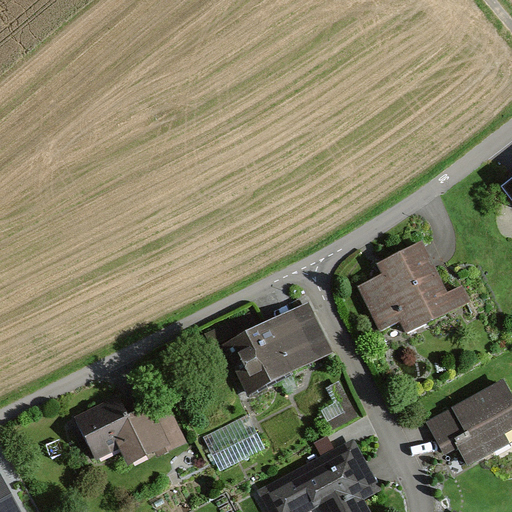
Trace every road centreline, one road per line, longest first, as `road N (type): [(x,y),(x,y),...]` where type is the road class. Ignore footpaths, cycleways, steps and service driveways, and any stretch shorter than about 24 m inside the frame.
road 1 (residential): [(0,420),(309,267)]
road 2 (residential): [(421,511),(415,483),(309,267)]
road 3 (residential): [(309,267),(428,198),(511,133)]
